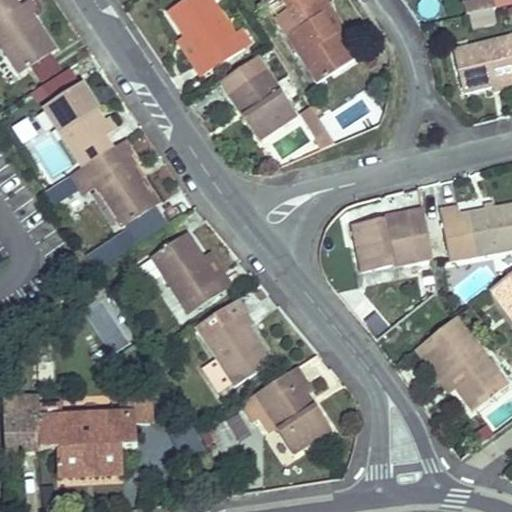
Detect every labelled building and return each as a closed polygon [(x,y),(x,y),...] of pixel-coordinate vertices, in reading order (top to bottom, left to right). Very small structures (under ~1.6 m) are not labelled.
[(56,52),(41,27),(27,35),(13,13),(14,12),(21,8),(16,0),(6,0),(0,4),(0,46),(18,76),(56,52)] [(235,35),(212,0),(189,0),(169,13),(185,38),(186,37),(201,59),(202,59),(212,53),(223,68),(246,52),(235,35)] [(355,62),(340,38),(338,39),(337,39),(323,17),(322,15),(299,29),(294,22),(294,21),(326,1),(325,0),(279,0),(287,12),(277,18),(279,21),(276,23),(316,87),(355,62)] [(497,11),(495,0),(487,0),(465,5),(465,6),(467,18),(497,11)] [(347,34),(326,1),(294,21),(294,22),(299,29),(322,15),(323,17),(337,39),(338,39),(340,38),(347,34)] [(41,27),(33,16),(37,13),(30,4),(29,2),(21,8),(14,12),(13,13),(27,35),(41,27)] [(255,47),(243,30),(235,35),(246,52),(255,47)] [(205,79),(223,68),(212,53),(202,59),(201,59),(186,37),(185,38),(180,42),(180,43),(205,80),(205,79)] [(511,38),(454,52),(463,97),(496,90),(491,71),(511,66),(511,38)] [(39,86),(61,70),(51,56),(29,72),(39,86)] [(511,66),(491,71),(496,90),(507,87),(508,91),(511,89),(511,66)] [(296,119),(267,73),(243,89),(257,111),(257,112),(245,120),(260,143),(296,119)] [(99,143),(85,122),(98,113),(81,86),(44,109),(83,171),(113,152),(106,139),(99,143)] [(257,111),(243,89),(226,100),(226,101),(234,113),(239,110),(245,120),(257,112),(257,111)] [(105,124),(98,114),(98,113),(85,122),(99,143),(106,139),(116,133),(109,122),(105,124)] [(11,127),(19,145),(36,138),(28,119),(11,127)] [(306,126),(267,139),(275,166),(315,153),(306,126)] [(130,191),(116,169),(116,168),(132,157),(124,144),(113,152),(83,171),(71,179),(81,196),(94,188),(121,230),(159,207),(143,182),(130,191)] [(136,170),(140,168),(133,158),(132,157),(116,168),(116,169),(130,191),(143,182),(136,170)] [(57,184),(47,168),(36,175),(47,191),(57,184)] [(493,210),(492,200),(489,200),(458,206),(458,207),(458,209),(460,220),(461,221),(494,215),(494,213),(493,210)] [(511,252),(511,206),(493,210),(494,213),(494,215),(461,221),(460,220),(458,209),(442,212),(451,264),(511,252)] [(433,259),(424,210),(408,212),(409,222),(387,226),(386,226),(385,223),(355,228),(363,272),(433,259)] [(409,222),(408,212),(396,215),(397,219),(385,221),(385,223),(386,226),(387,226),(409,222)] [(158,218),(130,228),(135,240),(162,230),(158,218)] [(224,293),(203,262),(202,260),(205,259),(189,235),(151,258),(188,316),(224,293)] [(100,270),(120,253),(109,240),(89,258),(100,270)] [(233,288),(212,257),(211,255),(205,259),(202,260),(203,262),(224,293),(233,288)] [(511,274),(492,291),(511,317),(511,274)] [(273,366),(255,339),(242,348),(228,326),(232,323),(225,311),(196,329),(217,362),(203,371),(219,396),(233,387),(235,390),(273,366)] [(249,328),(253,325),(246,315),(245,315),(232,323),(228,326),(242,348),(255,339),(249,328)] [(509,385),(458,318),(424,345),(456,387),(455,388),(473,412),(509,385)] [(456,387),(424,345),(417,350),(449,392),(455,388),(456,387)] [(314,394),(298,368),(295,370),(286,376),(287,378),(293,389),(290,392),(303,413),(304,413),(315,405),(314,404),(310,397),(314,394)] [(153,396),(152,372),(151,372),(133,373),(133,396),(153,396)] [(332,432),(315,405),(304,413),(303,413),(290,392),(293,389),(287,378),(286,376),(240,405),(251,424),(260,418),(266,414),(267,415),(276,429),(277,431),(293,456),(332,432)] [(134,415),(65,420),(64,397),(2,399),(5,454),(57,452),(58,482),(126,479),(125,471),(137,470),(136,427),(154,427),(153,396),(133,396),(134,415)] [(276,429),(267,415),(266,414),(260,418),(271,434),(272,434),(277,431),(276,429)] [(234,455),(219,431),(210,436),(225,460),(234,455)]
